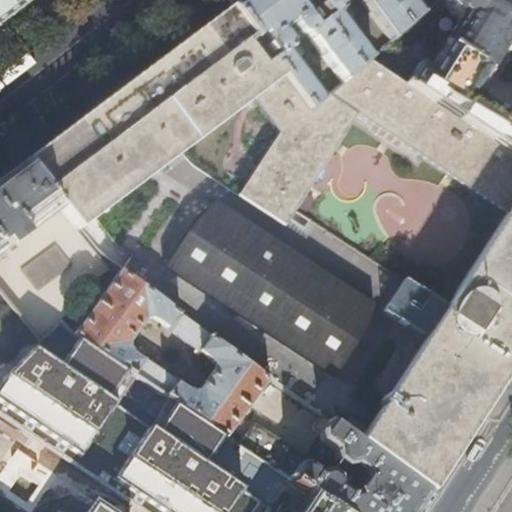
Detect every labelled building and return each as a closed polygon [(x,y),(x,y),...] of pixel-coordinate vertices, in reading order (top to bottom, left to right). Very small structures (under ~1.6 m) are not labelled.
[(0,0),(0,15),(20,0),(0,0)] [(241,0),(237,0),(24,161),(61,211),(77,231),(81,227),(96,217),(151,177),(183,154),(244,109),(253,102),(289,74),(296,69),(281,49),(272,56),(257,37),(265,31),(241,0)] [(298,5),(304,0),(241,0),(265,31),(257,37),(272,56),(281,49),(296,69),(289,74),(310,100),(321,92),(292,56),(300,50),(300,47),(294,39),(304,32),(340,77),(356,64),(321,20),(314,26),(307,17),(310,15),(306,9),(303,12),(298,5)] [(318,0),(316,2),(320,7),(324,5),(331,14),(321,20),(356,64),(367,56),(370,53),(343,17),(351,12),(351,8),(345,0),(360,0),(389,37),(404,24),(384,0),(318,0)] [(384,0),(404,24),(420,10),(412,0),(384,0)] [(511,0),(447,0),(460,15),(444,41),(428,67),(417,60),(404,81),(433,100),(438,92),(463,108),(457,116),(490,138),(495,129),(511,139),(511,114),(481,95),(483,92),(476,88),(489,68),(502,48),(507,51),(510,46),(511,47),(511,0)] [(310,100),(289,74),(253,102),(256,106),(277,133),(238,191),(235,195),(250,205),(283,228),(290,217),(295,210),(308,191),(315,181),(337,149),(339,146),(341,142),(354,123),(357,119),(388,139),(421,162),(444,177),(448,180),(452,182),(510,222),(511,219),(511,153),(490,138),(457,116),(433,100),(404,81),(367,56),(356,64),(340,77),(321,92),(310,100)] [(0,256),(61,211),(24,161),(0,178),(0,256)] [(308,191),(295,210),(306,218),(319,198),(308,191)] [(215,198),(170,265),(250,318),(353,386),(398,319),(296,252),(215,198)] [(306,218),(295,210),(290,217),(292,218),(301,224),(305,227),(307,223),(310,220),(306,218)] [(374,430),(442,474),(511,367),(511,219),(510,222),(483,264),(451,312),(445,322),(416,365),(406,381),(387,410),(382,418),(380,421),(374,430)] [(20,268),(37,290),(72,264),(55,242),(20,268)] [(217,430),(236,441),(283,371),(124,267),(121,265),(113,278),(72,335),(217,430)] [(36,342),(202,453),(217,430),(72,335),(59,323),(58,323),(36,342)] [(415,511),(421,504),(442,474),(374,430),(333,411),(316,435),(317,444),(330,453),(332,463),(342,470),(351,469),(362,477),(363,483),(354,497),(348,499),(336,490),(335,481),(324,475),(315,477),(302,467),(294,467),(293,470),(279,461),(274,469),(316,496),(339,511),(415,511)] [(339,511),(316,496),(305,511),(339,511)]
